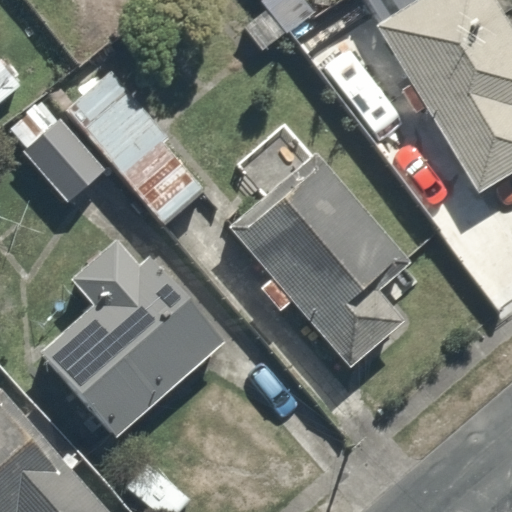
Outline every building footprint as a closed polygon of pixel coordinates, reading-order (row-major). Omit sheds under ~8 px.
[(127,0),(70,0),(93,29),(129,2),(127,0)] [(352,0),(310,25),(410,192),(478,152),(448,101),(481,81),(432,0),(352,0)] [(70,196),(100,168),(144,216),(193,171),(86,54),(36,99),(6,126),(70,196)] [(152,238),(269,381),(333,329),(298,286),(333,257),(251,157),(152,238)] [(0,327),(0,386),(40,431),(165,319),(96,242),(0,327)] [(0,511),(50,511),(0,456),(0,511)]
